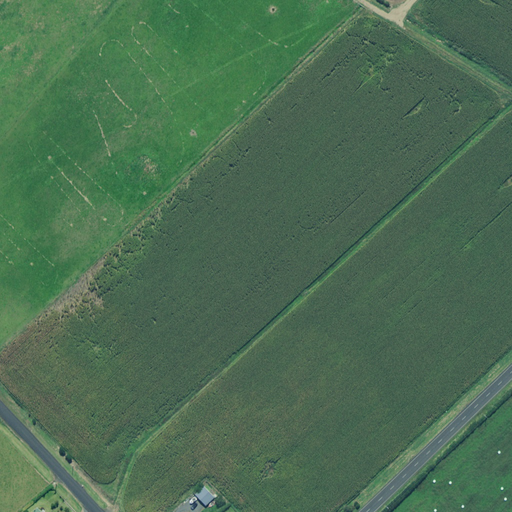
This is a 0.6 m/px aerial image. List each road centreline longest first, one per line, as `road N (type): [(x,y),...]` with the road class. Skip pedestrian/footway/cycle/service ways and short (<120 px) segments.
road 1 (secondary): [(366,511),(511,372)]
road 2 (unclassified): [(96,511),(0,409)]
